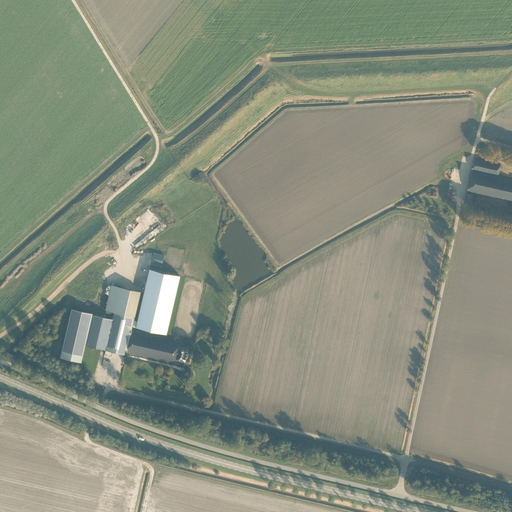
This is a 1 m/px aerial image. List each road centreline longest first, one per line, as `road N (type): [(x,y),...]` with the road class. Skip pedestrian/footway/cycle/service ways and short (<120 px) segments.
road 1 (primary): [(419,511),(190,453),(0,377)]
road 2 (unclassified): [(397,494),(179,437),(0,361)]
road 3 (unclassified): [(397,494),(405,457),(108,387),(101,400)]
